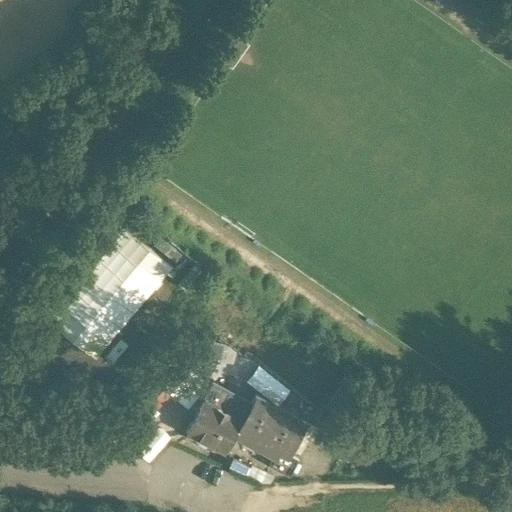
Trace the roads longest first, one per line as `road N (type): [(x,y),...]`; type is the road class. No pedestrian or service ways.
road 1 (track): [(154,441),(226,486),(511,486)]
road 2 (unclassified): [(196,0),(57,188),(0,284)]
